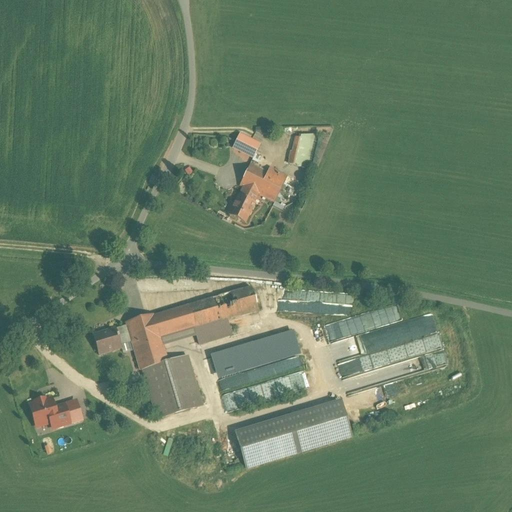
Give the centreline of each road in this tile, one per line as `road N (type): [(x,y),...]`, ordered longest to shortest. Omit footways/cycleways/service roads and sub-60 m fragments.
road 1 (unclassified): [(511,314),(379,286),(122,256)]
road 2 (unclassified): [(184,6),(192,45),(185,117),(122,256)]
road 3 (unclassified): [(122,256),(0,340)]
road 4 (track): [(0,241),(122,256)]
